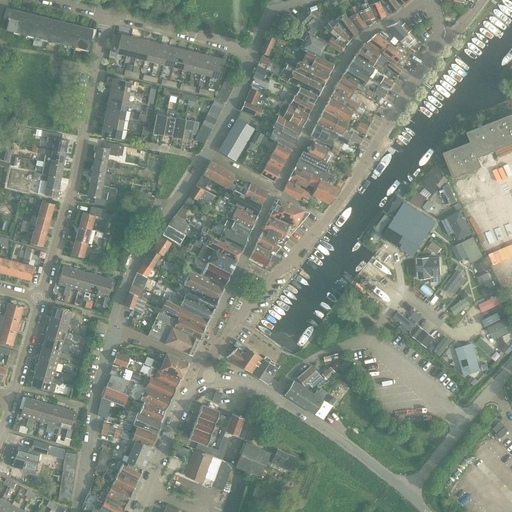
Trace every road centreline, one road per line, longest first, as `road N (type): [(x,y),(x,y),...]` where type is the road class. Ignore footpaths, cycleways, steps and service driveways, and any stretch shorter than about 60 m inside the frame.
road 1 (residential): [(206,374),(238,319),(346,192),(438,35)]
road 2 (residential): [(39,299),(77,168),(105,14)]
road 3 (residential): [(275,189),(351,47),(420,0)]
road 4 (residential): [(112,331),(128,275),(205,153)]
road 5 (residential): [(206,374),(213,328),(275,189)]
road 6 (residential): [(77,511),(112,331)]
road 7 (residential): [(134,511),(188,391),(206,374)]
road 8 (residential): [(254,54),(105,14)]
road 9 (unclassified): [(408,493),(326,427),(283,404)]
road 10 (unclassified): [(367,341),(463,419)]
